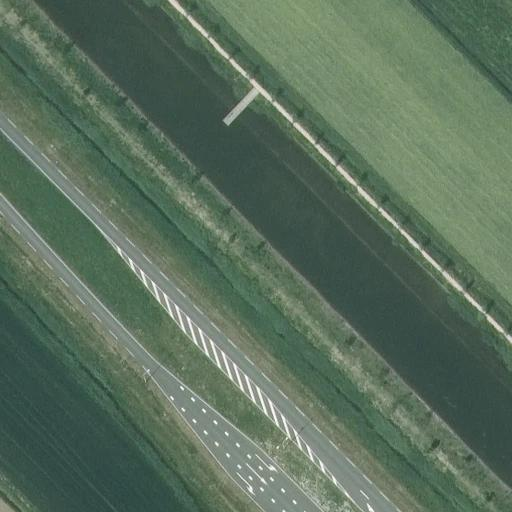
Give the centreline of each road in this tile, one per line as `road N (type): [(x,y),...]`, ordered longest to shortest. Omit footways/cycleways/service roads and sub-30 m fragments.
road 1 (tertiary): [(387,511),(0,119)]
road 2 (tertiary): [(0,204),(291,511)]
